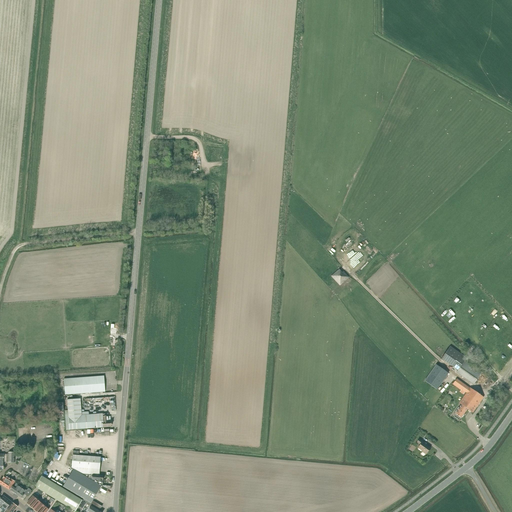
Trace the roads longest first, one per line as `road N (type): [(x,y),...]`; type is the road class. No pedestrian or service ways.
road 1 (tertiary): [(115,511),(138,232)]
road 2 (tertiary): [(138,232),(158,0)]
road 3 (track): [(138,232),(200,226),(200,144),(146,136)]
road 4 (unclassified): [(0,292),(18,246),(138,232)]
